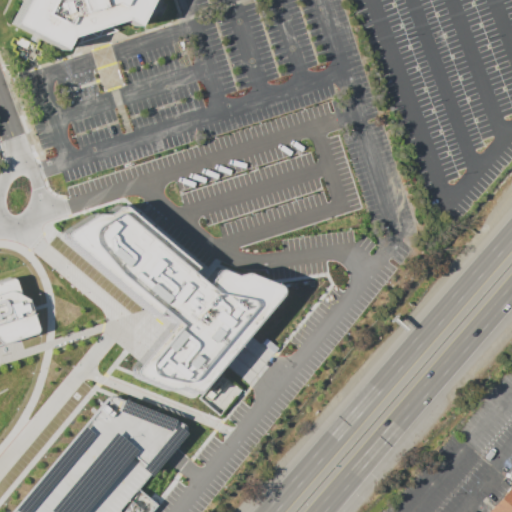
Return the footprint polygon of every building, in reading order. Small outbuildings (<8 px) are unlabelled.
[(19,0),(147,0),(133,27),(120,20),(67,36),(59,50),(10,24),(19,0)] [(59,235),(61,231),(91,213),(101,213),(115,206),(120,205),(192,267),(188,272),(201,283),(212,270),(217,269),(230,275),(240,272),(244,273),(275,285),(277,292),(275,296),(192,391),(187,391),(174,386),(165,388),(131,376),(130,368),(168,323),(156,313),(151,317),(60,240),(59,235)] [(0,280),(7,278),(10,278),(12,280),(17,294),(26,298),(36,330),(35,333),(32,334),(0,344),(0,280)] [(196,397),(217,372),(238,389),(217,416),(196,397)] [(110,396),(180,424),(183,428),(181,434),(136,488),(155,505),(148,511),(8,511),(104,397),(110,396)] [(511,485),(511,511),(487,511),(511,485)]
